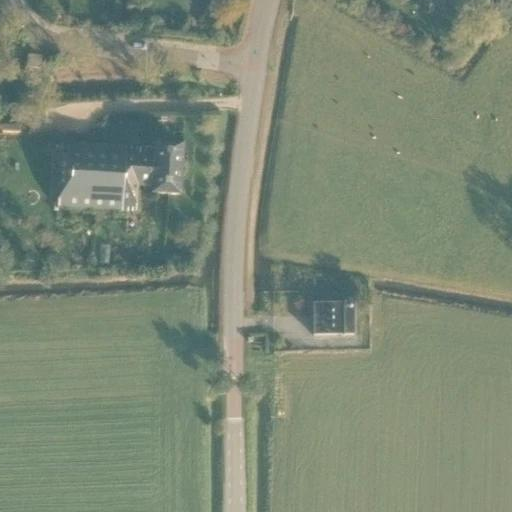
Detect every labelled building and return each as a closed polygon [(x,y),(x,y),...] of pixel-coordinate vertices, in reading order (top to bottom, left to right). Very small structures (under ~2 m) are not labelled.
[(421,0),(430,8),(437,0),(421,0)] [(113,21),(108,14),(100,19),(106,27),(113,21)] [(40,70),(41,57),(27,56),(26,68),(40,70)] [(180,196),(180,185),(182,146),(155,144),(155,150),(61,144),(57,207),(136,212),(137,186),(152,187),(152,194),(180,196)] [(313,336),(353,336),(353,304),(312,304),(313,336)]
